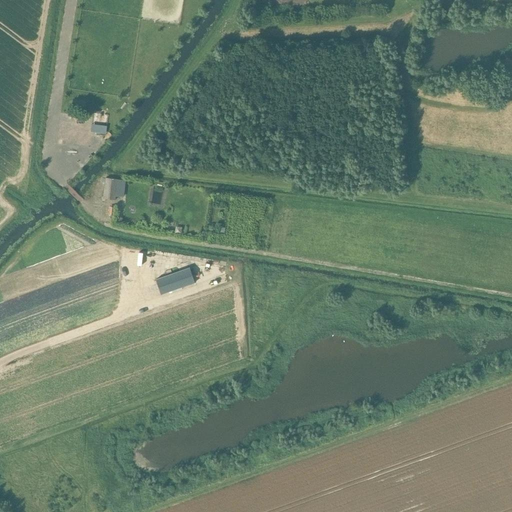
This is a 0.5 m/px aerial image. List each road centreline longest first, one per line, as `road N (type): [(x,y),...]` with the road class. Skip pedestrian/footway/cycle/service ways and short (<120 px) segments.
road 1 (track): [(511,295),(100,222),(55,175),(47,153),(71,0)]
road 2 (track): [(0,362),(225,278)]
